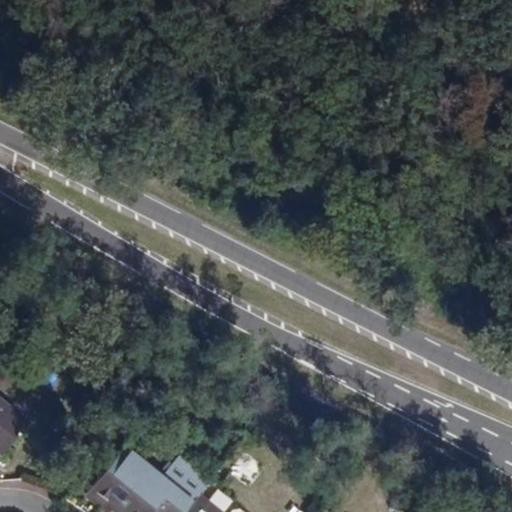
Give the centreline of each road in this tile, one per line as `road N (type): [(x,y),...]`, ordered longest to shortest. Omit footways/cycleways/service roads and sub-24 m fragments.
road 1 (secondary): [(0,176),(198,294),(511,453)]
road 2 (secondary): [(511,391),(0,132)]
